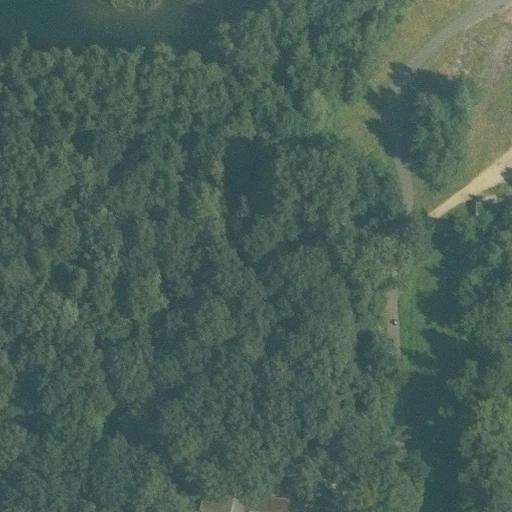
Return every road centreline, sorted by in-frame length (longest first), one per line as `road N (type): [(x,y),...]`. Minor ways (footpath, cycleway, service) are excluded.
road 1 (track): [(501,0),(466,19),(398,80),(387,111),(405,174),(403,230),(388,276),(404,511)]
road 2 (track): [(0,334),(255,385),(267,425),(401,456)]
